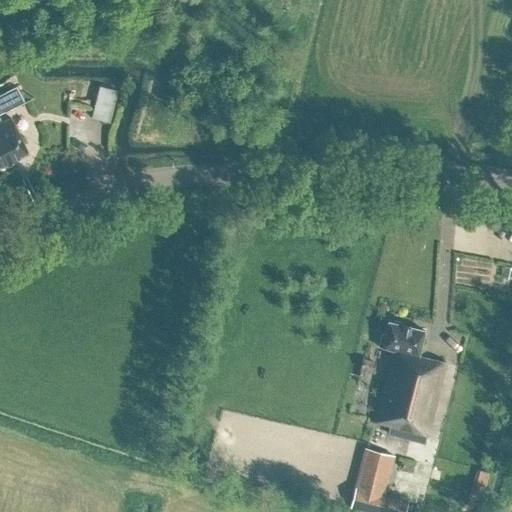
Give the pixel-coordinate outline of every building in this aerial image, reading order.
[(105,81),(97,114),(116,118),(124,86),(105,81)] [(13,85),(0,91),(0,111),(21,101),(13,85)] [(0,164),(27,151),(9,116),(0,120),(0,164)] [(424,442),(444,361),(417,354),(423,329),(387,320),(381,346),(390,348),(372,420),(388,424),(386,432),(424,442)] [(371,371),(373,360),(362,357),(359,368),(371,371)] [(381,499),(392,454),(365,447),(353,492),(381,499)] [(488,492),(493,468),(480,465),(475,489),(488,492)]
